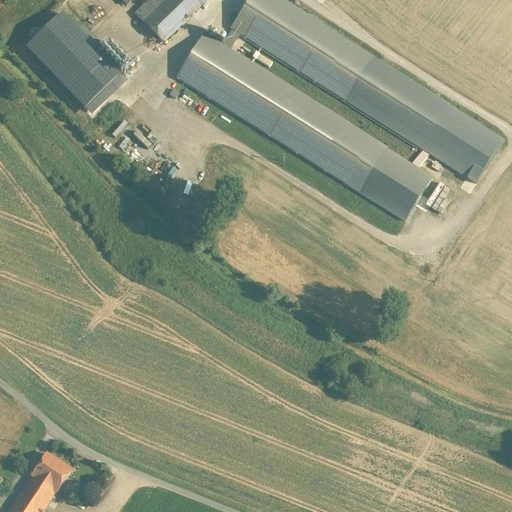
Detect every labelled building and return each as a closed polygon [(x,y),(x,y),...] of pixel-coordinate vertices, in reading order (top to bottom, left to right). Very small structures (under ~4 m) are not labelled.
[(150,0),(134,16),(143,25),(168,0),(150,0)] [(168,0),(143,25),(163,45),(195,13),(182,0),(168,0)] [(483,186),(511,136),(273,0),(251,0),(226,45),(207,34),(180,81),(197,91),(198,90),(202,95),(244,119),(247,117),(244,113),(251,113),(248,117),(253,113),(249,106),(264,107),(281,117),(291,117),(292,119),(327,139),(326,149),(317,156),(320,160),(301,160),(412,223),(437,179),(420,170),(428,156),(431,156),(483,186)] [(201,7),(194,0),(182,0),(195,13),(201,7)] [(50,32),(31,49),(94,117),(95,116),(130,84),(127,76),(110,57),(109,57),(102,49),(105,46),(88,28),(83,30),(72,18),(69,20),(61,27),(50,32)] [(140,131),(136,136),(149,150),(153,146),(140,131)] [(460,188),(470,194),(476,183),(466,177),(460,188)] [(71,471),(46,455),(31,478),(55,494),(56,495),(71,471)] [(43,511),(55,494),(31,478),(8,511),(43,511)]
